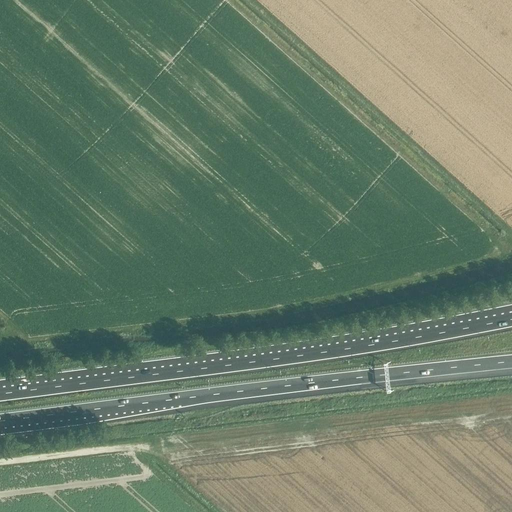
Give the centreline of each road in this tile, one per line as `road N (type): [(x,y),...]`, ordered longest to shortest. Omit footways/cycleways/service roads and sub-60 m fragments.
road 1 (motorway): [(511,320),(0,394)]
road 2 (motorway): [(0,422),(511,362)]
road 3 (track): [(0,463),(144,445)]
